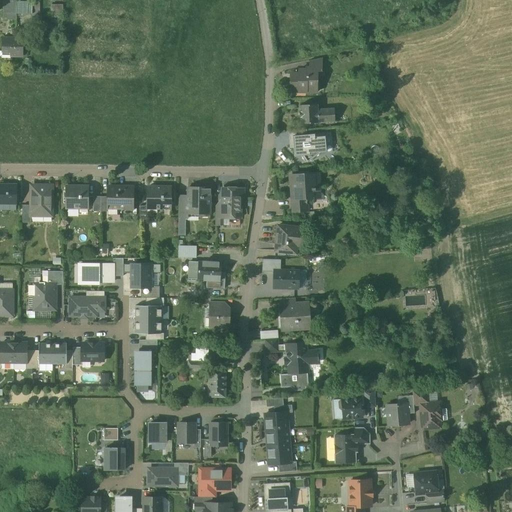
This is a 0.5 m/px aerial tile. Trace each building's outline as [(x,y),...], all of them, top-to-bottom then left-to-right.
[(16,2),(16,1),(4,1),(4,20),(17,20),(17,14),(16,14),(16,2)] [(16,2),(16,14),(17,14),(40,14),(40,2),(16,2)] [(63,5),(51,5),(51,14),(63,15),(63,5)] [(23,39),(3,39),(2,52),(0,52),(0,56),(2,58),(11,58),(11,56),(23,56),(23,39)] [(323,58),(310,61),(310,68),(314,68),(314,72),(323,72),(323,58)] [(306,70),(299,70),(299,74),(292,74),(291,88),(299,88),(299,90),(306,91),(306,93),(317,93),(317,77),(314,77),(314,72),(314,68),(310,68),(306,68),(306,70)] [(318,105),(300,106),(301,124),(319,123),(319,122),(335,121),(334,109),(318,110),(318,105)] [(314,134),(290,137),(291,148),(294,147),(295,156),(303,155),(308,162),(322,151),(326,151),(326,146),(328,143),(327,136),(315,137),(314,134)] [(312,174),(291,176),(291,183),(295,183),(296,198),(292,198),(293,212),(308,211),(307,198),(314,198),(314,190),(316,190),(316,189),(320,189),(320,180),(313,180),(312,174)] [(17,186),(0,185),(0,203),(16,204),(17,186)] [(52,186),(31,186),(31,205),(31,216),(44,216),(44,215),(52,216),(52,207),(52,186)] [(87,188),(72,188),(72,186),(66,186),(65,208),(79,209),(80,206),(87,206),(87,209),(88,209),(89,187),(87,187),(87,188)] [(133,189),(122,189),(122,187),(108,187),(108,197),(108,209),(133,209),(134,187),(133,187),(133,189)] [(171,188),(147,187),(147,206),(147,208),(161,208),(161,210),(171,210),(171,188)] [(210,188),(188,188),(188,205),(188,213),(210,213),(210,188)] [(243,188),(223,188),(222,209),(222,218),(223,218),(240,218),(241,197),(243,197),(243,188)] [(101,197),(93,197),(93,212),(101,212),(101,197)] [(31,205),(22,205),(22,223),(31,223),(31,216),(31,205)] [(295,227),(278,226),(276,252),(290,253),(291,245),(303,246),(304,230),(294,229),(295,227)] [(198,256),(198,244),(178,244),(179,257),(198,256)] [(222,263),(200,262),(199,279),(221,280),(222,263)] [(114,265),(79,264),(79,276),(83,276),(83,284),(99,284),(99,282),(113,282),(114,265)] [(124,264),(123,272),(131,273),(131,287),(151,287),(151,273),(160,273),(160,264),(124,264)] [(299,270),(275,269),(274,289),(298,289),(299,270)] [(63,272),(48,271),(48,284),(55,284),(55,285),(64,285),(63,272)] [(48,284),(35,284),(35,286),(29,286),(29,296),(35,296),(35,297),(35,309),(55,310),(55,285),(55,284),(48,284)] [(87,293),(68,294),(69,317),(100,316),(99,311),(107,310),(106,288),(87,289),(87,293)] [(0,290),(0,315),(0,316),(3,313),(12,313),(13,291),(0,290)] [(164,298),(146,298),(146,306),(161,306),(164,306),(164,298)] [(283,307),(282,307),(283,315),(281,315),(282,329),(310,327),(309,304),(295,305),(295,306),(283,307)] [(146,306),(135,306),(135,309),(135,316),(135,320),(161,320),(161,306),(146,306)] [(225,308),(211,308),(210,319),(213,319),(213,327),(230,328),(230,313),(226,308),(225,308)] [(436,310),(426,311),(429,327),(439,325),(436,310)] [(161,320),(135,320),(135,323),(135,330),(135,334),(146,334),(161,334),(161,333),(161,320)] [(277,337),(277,329),(259,329),(259,337),(277,337)] [(289,365),(289,373),(307,372),(307,371),(307,363),(317,362),(317,361),(319,360),(320,359),(320,354),(318,353),(316,353),(316,351),(306,352),(305,343),(278,345),(278,339),(265,340),(266,353),(278,352),(288,351),(288,358),(286,358),(286,365),(289,365)] [(157,352),(157,340),(146,340),(139,340),(139,352),(151,352),(157,352)] [(14,343),(1,343),(1,350),(1,363),(14,363),(14,343)] [(27,343),(14,343),(14,363),(26,363),(27,363),(27,350),(27,343)] [(53,343),(39,343),(39,351),(39,364),(53,364),(53,343)] [(67,343),(53,343),(53,364),(66,364),(67,364),(67,351),(67,343)] [(104,343),(82,343),(82,347),(82,361),(104,361),(104,343)] [(82,347),(73,347),(73,351),(73,365),(82,365),(82,361),(82,347)] [(196,355),(189,354),(188,369),(205,369),(206,355),(208,355),(209,347),(196,347),(196,355)] [(139,352),(135,352),(135,369),(137,369),(137,372),(135,372),(135,385),(151,385),(151,352),(139,352)] [(226,369),(210,369),(209,392),(214,392),(214,397),(217,397),(217,398),(222,398),(222,397),(225,397),(226,369)] [(307,372),(289,373),(281,374),(282,386),(293,386),(296,390),(310,389),(309,371),(307,371),(307,372)] [(375,390),(363,391),(365,406),(376,405),(375,390)] [(428,390),(413,391),(413,395),(414,405),(420,404),(429,403),(428,390)] [(413,395),(406,396),(406,404),(407,404),(408,414),(414,413),(414,405),(413,395)] [(283,398),(266,399),(267,407),(274,407),(284,406),(283,398)] [(361,398),(340,399),(338,402),(339,408),(341,410),(343,410),(343,419),(362,417),(361,398)] [(429,403),(420,404),(421,412),(422,413),(423,420),(422,421),(422,429),(440,427),(440,421),(447,420),(446,409),(440,409),(440,405),(437,403),(429,403)] [(406,404),(387,405),(389,425),(409,424),(408,414),(407,404),(406,404)] [(284,406),(274,407),(274,413),(286,412),(286,413),(292,412),(292,405),(284,406)] [(274,413),(265,414),(267,431),(288,429),(286,413),(286,412),(274,413)] [(166,423),(150,423),(150,442),(166,443),(166,434),(166,423)] [(195,423),(179,423),(179,443),(194,443),(195,443),(195,430),(195,423)] [(227,423),(211,423),(211,439),(211,446),(227,446),(227,423)] [(117,439),(117,427),(102,427),(102,439),(117,439)] [(369,434),(363,428),(354,428),(354,435),(356,435),(357,444),(369,443),(369,434)] [(288,429),(267,431),(268,447),(289,445),(288,429)] [(354,435),(334,436),(335,463),(355,462),(355,452),(357,452),(357,444),(356,435),(354,435)] [(127,443),(102,443),(103,471),(127,471),(127,443)] [(289,445),(268,447),(269,464),(278,464),(290,463),(290,462),(289,445)] [(296,461),(290,462),(290,463),(278,464),(279,472),(297,471),(296,461)] [(188,463),(174,463),(174,469),(177,469),(177,476),(188,476),(188,463)] [(174,469),(151,469),(151,474),(149,476),(149,485),(177,485),(177,476),(177,469),(174,469)] [(231,470),(203,470),(202,489),(216,489),(230,489),(231,470)] [(436,472),(414,474),(416,494),(422,493),(425,492),(425,493),(426,493),(437,492),(437,491),(436,472)] [(370,480),(350,481),(350,487),(353,490),(353,497),(350,500),(350,507),(364,506),(370,506),(370,496),(372,496),(372,490),(370,490),(370,480)] [(274,483),(264,484),(264,499),(268,499),(270,499),(269,490),(275,489),(274,483)] [(290,483),(274,483),(275,489),(284,489),(284,498),(286,498),(291,498),(290,483)] [(216,489),(202,489),(198,489),(198,497),(212,497),(216,497),(216,489)] [(275,489),(269,490),(270,499),(268,499),(268,510),(271,510),(287,510),(287,509),(286,498),(284,498),(284,489),(275,489)] [(437,492),(426,493),(427,503),(444,501),(443,490),(437,491),(437,492)] [(91,498),(82,498),(81,511),(100,511),(100,504),(100,498),(97,498),(97,497),(92,497),(91,498)] [(124,498),(116,498),(116,511),(130,511),(131,508),(131,497),(124,497),(124,498)] [(161,511),(161,497),(144,497),(143,508),(143,511),(161,511)] [(212,503),(205,503),(205,504),(205,510),(204,510),(201,511),(232,511),(233,510),(231,510),(231,503),(212,503)]
